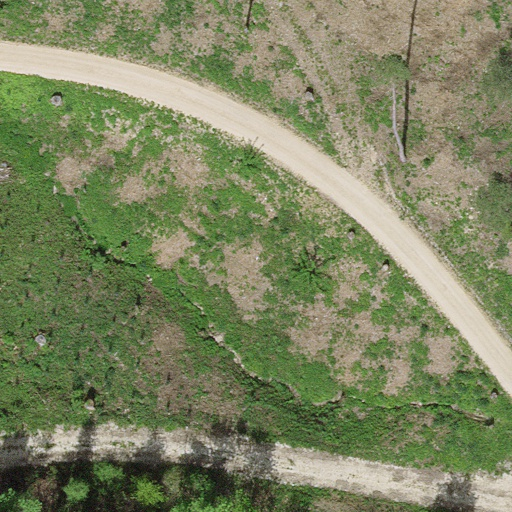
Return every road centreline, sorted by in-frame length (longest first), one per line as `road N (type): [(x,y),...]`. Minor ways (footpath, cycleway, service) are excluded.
road 1 (track): [(511,380),(355,212),(106,76),(0,49)]
road 2 (track): [(0,458),(192,454),(457,489),(511,479)]
